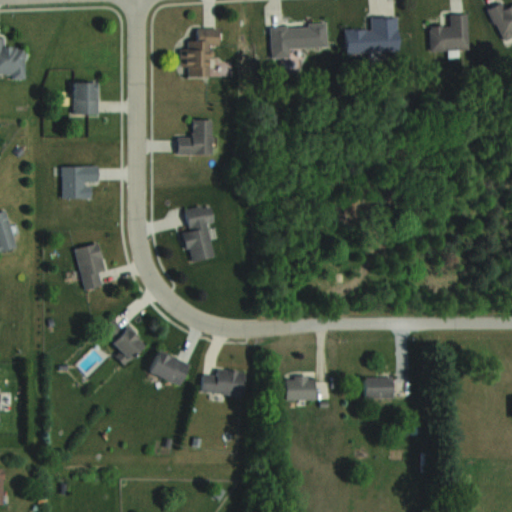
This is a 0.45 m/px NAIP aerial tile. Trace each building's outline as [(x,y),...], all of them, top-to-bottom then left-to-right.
[(511,2),(489,11),(500,39),(511,34),(511,2)] [(468,48),(467,13),(449,13),(449,25),(429,25),(430,51),(457,50),(457,48),(468,48)] [(398,51),(397,17),(370,18),(370,29),(345,29),(345,52),(398,51)] [(326,47),(326,26),(270,27),(270,57),(290,57),(290,48),(326,47)] [(217,28),(195,28),(195,39),(184,39),(184,76),(210,76),(209,46),(218,46),(217,28)] [(0,75),(24,75),(24,46),(4,46),(4,36),(0,36),(0,75)] [(97,81),(72,81),(72,112),(97,112),(97,81)] [(211,153),(211,118),(191,118),(191,135),(177,135),(177,153),(211,153)] [(61,196),(90,196),(90,181),(96,181),(96,164),(61,164),(61,196)] [(214,256),(206,222),(213,221),(209,203),(183,209),(188,230),(182,231),(189,261),(214,256)] [(0,210),(0,249),(15,246),(5,209),(0,210)] [(74,247),(83,288),(104,284),(96,242),(74,247)] [(124,364),(144,343),(114,315),(99,331),(119,350),(114,355),(124,364)] [(178,384),(189,362),(158,348),(148,370),(178,384)] [(244,372),(203,368),(200,390),(242,395),(244,372)] [(285,375),(285,398),(313,398),(313,375),(285,375)] [(364,376),(364,396),(392,396),(392,376),(364,376)]
